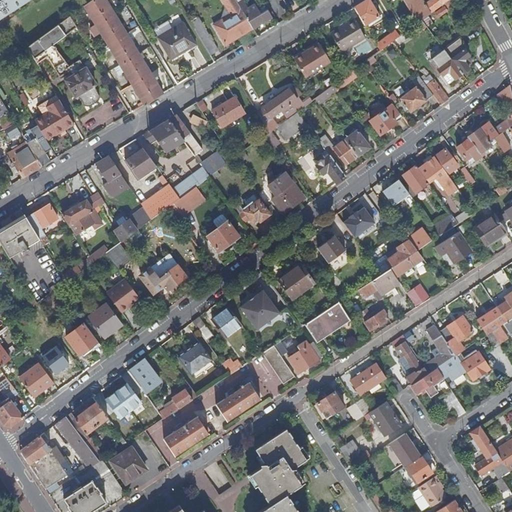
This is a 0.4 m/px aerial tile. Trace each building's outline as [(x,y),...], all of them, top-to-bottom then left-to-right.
[(0,0),(0,19),(29,0),(0,0)] [(95,0),(94,1),(106,22),(116,16),(105,0),(95,0)] [(234,42),(254,30),(239,6),(235,0),(222,0),(227,8),(230,6),(237,18),(225,25),(222,22),(214,27),(225,45),(232,40),(234,42)] [(382,18),(370,0),(369,0),(356,8),(367,26),(382,18)] [(407,0),(421,23),(433,14),(427,5),(424,0),(407,0)] [(433,14),(452,0),(434,0),(427,5),(433,14)] [(85,8),(97,28),(106,22),(94,1),(85,8)] [(239,6),(254,30),(273,19),(268,11),(262,15),(256,6),(248,11),(243,3),(239,6)] [(441,19),(449,12),(446,7),(437,14),(441,19)] [(432,26),(439,20),(435,14),(428,20),(432,26)] [(106,22),(118,41),(128,35),(116,16),(106,22)] [(27,50),(37,66),(48,59),(60,79),(68,74),(72,79),(67,83),(76,98),(77,97),(81,102),(85,107),(86,108),(89,109),(92,108),(99,103),(100,102),(101,99),(97,93),(95,86),(96,86),(80,62),(69,68),(58,50),(58,49),(56,45),(78,30),(73,22),(71,18),(27,50)] [(191,23),(211,56),(219,52),(199,18),(191,23)] [(344,52),(367,38),(356,20),(333,34),(344,52)] [(97,28),(109,47),(118,41),(106,22),(97,28)] [(172,61),(197,46),(184,24),(159,40),(172,61)] [(419,34),(415,28),(407,33),(401,38),(393,44),(398,50),(419,34)] [(382,52),(393,44),(401,38),(397,32),(378,45),(382,52)] [(118,41),(130,61),(140,55),(128,35),(118,41)] [(445,51),(463,75),(471,70),(469,67),(466,63),(466,60),(470,58),(471,57),(466,51),(468,49),(461,40),(445,51)] [(113,54),(121,67),(130,61),(118,41),(109,47),(104,50),(108,57),(113,54)] [(294,58),(295,60),(320,44),(319,42),(294,58)] [(456,81),(463,75),(445,51),(439,42),(435,45),(443,56),(433,64),(443,77),(448,74),(451,74),(456,81)] [(320,44),(295,60),(306,79),(332,63),(320,44)] [(130,61),(142,80),(152,74),(140,55),(130,61)] [(121,67),(133,86),(142,80),(130,61),(121,67)] [(116,80),(124,73),(118,65),(109,72),(116,80)] [(142,80),(155,101),(165,95),(155,79),(160,76),(157,71),(152,74),(142,80)] [(337,93),(337,94),(358,78),(354,73),(333,88),(337,93)] [(449,85),(456,81),(451,74),(448,74),(443,77),(449,85)] [(441,106),(448,100),(433,80),(432,81),(429,77),(422,81),(423,82),(433,95),(441,106)] [(133,86),(145,106),(155,101),(142,80),(133,86)] [(426,100),(433,95),(423,82),(400,99),(410,113),(426,101),(426,100)] [(488,125),(469,139),(470,141),(479,153),(483,158),(485,156),(483,153),(498,143),(495,140),(501,136),(511,127),(511,92),(511,87),(497,97),(506,113),(508,122),(493,132),(488,125)] [(325,102),(337,93),(333,88),(321,96),(325,102)] [(258,114),(266,129),(274,123),(271,120),(297,101),(296,100),(298,98),(293,91),(291,93),(289,91),(258,114)] [(325,102),(321,96),(315,101),(319,107),(325,102)] [(0,120),(10,115),(0,98),(0,120)] [(222,127),(245,114),(235,98),(213,112),(222,127)] [(269,135),(276,130),(297,114),(312,103),(309,98),(294,109),(294,108),(274,123),(266,129),(269,135)] [(38,127),(47,142),(60,134),(58,131),(73,123),(59,102),(47,109),(50,114),(36,123),(38,127)] [(397,124),(404,118),(394,105),(371,122),(382,136),(397,124)] [(202,128),(206,121),(193,114),(189,121),(202,128)] [(276,130),(285,142),(306,126),(297,114),(276,130)] [(170,121),(185,143),(193,154),(197,151),(199,150),(189,136),(190,135),(177,116),(170,121)] [(170,121),(144,137),(150,144),(156,139),(167,154),(185,143),(170,121)] [(60,134),(75,126),(73,123),(58,131),(60,134)] [(6,131),(11,141),(22,134),(16,125),(6,131)] [(36,139),(28,144),(43,168),(52,163),(46,155),(53,151),(47,142),(38,127),(31,130),(36,139)] [(265,138),(274,150),(285,142),(276,130),(269,135),(265,138)] [(340,134),(358,158),(370,149),(357,132),(348,139),(343,132),(340,134)] [(346,167),(358,158),(340,134),(338,136),(343,143),(333,150),(346,167)] [(508,147),(501,136),(495,140),(498,143),(503,150),(508,147)] [(320,143),(324,149),(329,146),(324,139),(320,143)] [(479,153),(470,141),(458,149),(466,161),(479,153)] [(20,172),(24,180),(43,168),(28,144),(9,155),(15,165),(13,166),(13,167),(17,174),(20,172)] [(147,154),(144,150),(125,162),(138,181),(157,168),(152,162),(147,154)] [(446,150),(436,158),(449,176),(459,167),(455,161),(457,160),(453,154),(451,156),(446,150)] [(197,151),(193,154),(202,167),(206,164),(197,151)] [(244,153),(233,161),(238,167),(249,159),(244,153)] [(204,171),(210,178),(226,166),(218,155),(206,164),(202,167),(204,171)] [(110,157),(97,165),(109,183),(109,182),(119,196),(130,189),(110,157)] [(337,184),(346,178),(330,157),(324,162),(320,157),(314,162),(317,167),(324,176),(328,173),(337,184)] [(435,158),(419,170),(430,185),(437,179),(450,196),(459,190),(449,176),(436,158),(435,158)] [(419,170),(417,167),(406,175),(412,182),(409,184),(417,194),(428,187),(430,185),(419,170)] [(475,182),(465,168),(463,170),(464,172),(463,173),(471,185),(475,182)] [(196,189),(210,179),(210,178),(204,171),(174,193),(180,201),(196,189)] [(302,196),(286,174),(269,187),(281,203),(281,204),(288,212),(300,203),(297,200),(302,196)] [(404,177),(409,184),(412,182),(406,175),(404,177)] [(405,188),(400,181),(384,192),(395,207),(408,197),(410,195),(405,188)] [(104,186),(113,200),(119,196),(109,182),(109,183),(104,186)] [(409,184),(405,188),(410,195),(414,200),(416,204),(421,200),(417,194),(409,184)] [(151,222),(168,210),(174,206),(180,201),(174,193),(171,189),(143,209),(144,211),(151,222)] [(180,201),(174,206),(183,218),(205,201),(196,189),(180,201)] [(93,197),(87,201),(94,212),(100,208),(93,197)] [(267,211),(269,209),(268,206),(266,204),(262,199),(249,210),(247,208),(244,210),(246,212),(240,217),(248,227),(252,223),(253,224),(258,220),(261,223),(271,216),(267,211)] [(87,201),(63,216),(76,237),(94,226),(88,215),(94,212),(87,201)] [(459,225),(464,222),(474,216),(470,210),(462,216),(454,205),(448,209),(456,220),(459,225)] [(50,207),(28,220),(41,241),(47,237),(43,230),(59,220),(50,207)] [(344,225),(355,239),(375,224),(365,210),(358,215),(357,214),(350,219),(351,220),(344,225)] [(138,232),(151,222),(144,211),(129,222),(130,224),(128,225),(121,230),(116,234),(121,244),(125,241),(138,232)] [(0,231),(0,235),(4,233),(28,219),(26,216),(0,231)] [(213,225),(217,231),(228,223),(223,217),(221,216),(214,221),(214,224),(213,225)] [(487,246),(507,232),(496,216),(475,229),(487,246)] [(121,230),(128,225),(123,218),(116,223),(121,230)] [(4,233),(18,255),(19,255),(23,252),(26,257),(32,254),(29,249),(41,242),(41,241),(28,220),(28,219),(4,233)] [(437,232),(441,237),(459,225),(456,220),(437,232)] [(228,223),(217,231),(207,238),(219,254),(240,239),(228,223)] [(424,230),(409,240),(410,241),(418,252),(433,243),(424,230)] [(143,239),(138,232),(125,241),(133,251),(140,245),(138,242),(143,239)] [(0,242),(0,243),(11,260),(18,255),(4,233),(0,235),(0,242)] [(436,249),(442,258),(449,253),(456,264),(472,253),(458,233),(436,249)] [(339,242),(336,237),(319,250),(330,264),(347,251),(343,247),(347,244),(344,239),(339,242)] [(389,261),(391,265),(394,268),(418,252),(410,241),(398,249),(401,253),(389,261)] [(107,255),(119,271),(131,262),(119,246),(108,254),(107,255)] [(105,256),(101,251),(93,258),(96,263),(105,256)] [(424,260),(418,252),(394,268),(391,270),(397,278),(405,273),(412,268),(424,260)] [(449,253),(442,258),(449,269),(456,264),(449,253)] [(187,278),(170,255),(152,269),(154,271),(150,271),(143,276),(143,280),(155,295),(165,288),(169,292),(187,278)] [(67,284),(83,273),(93,265),(90,260),(89,259),(63,278),(64,281),(67,284)] [(391,265),(384,270),(386,273),(391,270),(394,268),(391,265)] [(314,284),(300,266),(278,282),(292,300),(314,284)] [(381,266),(377,269),(380,273),(382,276),(386,273),(384,270),(381,266)] [(416,274),(412,268),(405,273),(409,278),(416,274)] [(382,276),(375,280),(372,282),(378,291),(381,297),(401,284),(397,278),(391,270),(386,273),(382,276)] [(339,285),(342,290),(352,283),(349,278),(339,285)] [(52,295),(59,290),(67,284),(64,281),(49,291),(52,295)] [(122,314),(142,300),(127,281),(107,295),(122,314)] [(365,300),(378,291),(372,282),(359,291),(365,300)] [(417,309),(431,300),(421,286),(407,295),(417,309)] [(263,293),(241,309),(257,331),(280,315),(263,293)] [(503,315),(483,329),(487,336),(493,333),(501,328),(504,326),(511,320),(511,295),(506,299),(508,303),(498,308),(503,315)] [(339,304),(306,326),(318,343),(351,321),(347,316),(349,315),(346,310),(344,311),(339,304)] [(106,339),(123,326),(107,305),(90,318),(106,339)] [(353,309),(357,316),(362,313),(357,306),(353,309)] [(368,316),(373,313),(370,307),(362,313),(357,316),(363,325),(365,324),(370,333),(389,320),(383,312),(371,320),(368,316)] [(498,308),(478,322),(483,329),(503,315),(498,308)] [(243,327),(230,309),(213,321),(226,339),(243,327)] [(464,318),(440,334),(442,337),(443,336),(456,357),(458,356),(465,352),(459,343),(474,334),(464,318)] [(90,354),(101,346),(85,325),(67,338),(81,356),(87,351),(90,354)] [(206,327),(199,332),(208,345),(216,340),(206,327)] [(440,334),(436,328),(428,332),(439,350),(442,355),(437,358),(424,367),(426,370),(429,375),(437,369),(456,357),(443,336),(442,337),(440,334)] [(493,333),(501,345),(508,340),(501,328),(493,333)] [(493,333),(487,336),(479,342),(480,345),(489,339),(495,349),(501,345),(493,333)] [(407,342),(403,336),(392,344),(394,347),(398,345),(400,347),(406,344),(407,342)] [(298,347),(301,351),(289,359),(299,374),(320,360),(310,345),(309,346),(306,341),(298,347)] [(213,361),(200,343),(179,359),(192,376),(213,361)] [(275,347),(282,358),(290,353),(289,351),(288,352),(282,343),(275,347)] [(407,378),(412,386),(429,375),(426,370),(424,371),(406,344),(400,347),(398,345),(394,347),(401,358),(400,359),(399,361),(399,363),(409,377),(407,378)] [(0,369),(11,361),(0,346),(0,369)] [(284,385),(295,378),(282,358),(275,347),(265,354),(284,385)] [(442,355),(439,350),(434,353),(437,358),(442,355)] [(437,369),(443,378),(463,365),(474,381),(491,371),(480,354),(471,360),(469,357),(462,362),(458,356),(456,357),(437,369)] [(144,360),(129,372),(146,394),(161,383),(144,360)] [(231,361),(224,366),(231,376),(243,368),(238,362),(234,365),(231,361)] [(34,398),(54,383),(40,365),(20,379),(34,398)] [(361,396),(387,379),(378,365),(352,383),(361,396)] [(410,387),(416,395),(426,389),(431,397),(437,393),(432,388),(444,380),(443,378),(437,369),(429,375),(412,386),(410,387)] [(129,372),(121,378),(148,414),(156,425),(164,420),(160,414),(146,394),(129,372)] [(12,427),(24,418),(12,400),(19,395),(7,379),(0,384),(0,390),(7,400),(0,405),(0,419),(4,426),(12,427)] [(398,396),(403,392),(395,380),(390,384),(398,396)] [(186,390),(194,401),(198,398),(187,382),(183,386),(186,390)] [(250,383),(237,392),(235,389),(226,394),(229,398),(217,406),(228,422),(261,400),(250,383)] [(160,414),(164,420),(194,401),(186,390),(172,399),(175,403),(160,414)] [(100,393),(93,398),(97,404),(108,419),(115,413),(100,393)] [(335,394),(317,405),(327,420),(345,409),(335,394)] [(460,417),(466,413),(465,411),(460,404),(454,395),(448,398),(455,409),(460,417)] [(366,417),(370,414),(363,403),(357,406),(356,405),(348,410),(357,423),(364,418),(366,417)] [(402,426),(387,403),(370,414),(366,417),(369,421),(373,418),(383,434),(381,435),(383,438),(402,426)] [(97,404),(75,421),(86,436),(105,421),(110,427),(113,425),(108,419),(97,404)] [(449,425),(460,417),(455,409),(444,416),(449,425)] [(66,418),(56,426),(85,465),(89,470),(100,463),(95,457),(82,439),(71,425),(66,418)] [(198,418),(185,427),(182,425),(177,428),(178,432),(165,440),(176,457),(209,435),(198,418)] [(75,421),(71,425),(82,439),(86,436),(75,421)] [(480,428),(471,434),(487,459),(475,467),(482,477),(494,469),(500,480),(503,479),(510,475),(496,452),(480,428)] [(126,430),(120,434),(125,441),(128,445),(134,440),(126,430)] [(297,511),(288,497),(302,488),(294,476),(295,473),(298,473),(298,470),(309,463),(289,432),(258,453),(266,465),(266,468),(262,467),(262,470),(254,476),(256,479),(273,506),(263,511),(297,511)] [(390,446),(402,438),(398,432),(385,441),(389,446),(390,446)] [(49,440),(45,434),(21,452),(33,471),(46,491),(68,476),(45,443),(49,440)] [(421,458),(406,435),(402,438),(390,446),(405,469),(407,467),(421,458)] [(86,436),(82,439),(95,457),(100,454),(86,436)] [(343,444),(337,436),(333,438),(339,447),(343,444)] [(511,441),(496,452),(510,475),(511,473),(511,441)] [(354,442),(341,450),(350,463),(362,455),(354,442)] [(147,470),(133,449),(112,463),(126,484),(147,470)] [(362,455),(350,463),(354,470),(371,458),(367,452),(362,455)] [(429,468),(422,458),(421,458),(407,467),(412,473),(410,475),(412,479),(415,477),(419,484),(433,475),(432,473),(437,470),(433,465),(429,468)] [(83,474),(76,479),(80,486),(94,477),(98,482),(111,474),(103,461),(100,463),(89,470),(83,474)] [(89,470),(85,465),(80,468),(83,474),(89,470)] [(447,498),(435,479),(419,490),(432,508),(447,498)] [(500,480),(496,483),(503,494),(510,491),(503,479),(500,480)] [(94,511),(107,504),(93,482),(81,490),(79,487),(76,490),(77,492),(65,500),(72,511),(94,511)] [(375,492),(371,495),(380,510),(385,507),(375,492)] [(459,508),(454,502),(438,511),(460,511),(458,508),(459,508)]
